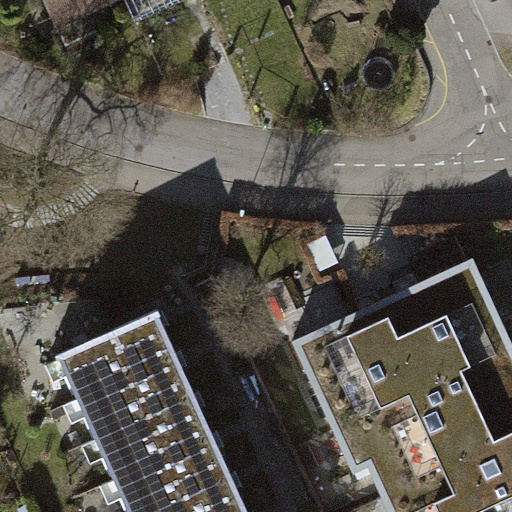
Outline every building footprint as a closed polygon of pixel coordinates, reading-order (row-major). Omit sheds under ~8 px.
[(48,0),(59,24),(113,0),(48,0)] [(127,0),(132,12),(159,0),(127,0)] [(383,257),(345,241),(337,262),(375,277),(383,257)] [(433,400),(511,362),(511,329),(478,258),(386,302),(433,400)] [(338,445),(433,400),(386,302),(291,347),(338,445)] [(68,356),(87,397),(180,349),(160,308),(68,356)] [(87,397),(106,438),(199,391),(180,349),(87,397)] [(338,445),(369,511),(398,511),(466,480),(511,458),(511,362),(433,400),(338,445)] [(106,438),(124,480),(218,432),(199,391),(106,438)] [(124,480),(138,511),(160,511),(238,474),(218,432),(124,480)] [(511,511),(511,458),(466,480),(481,511),(511,511)] [(160,511),(255,511),(238,474),(160,511)] [(481,511),(466,480),(398,511),(481,511)]
